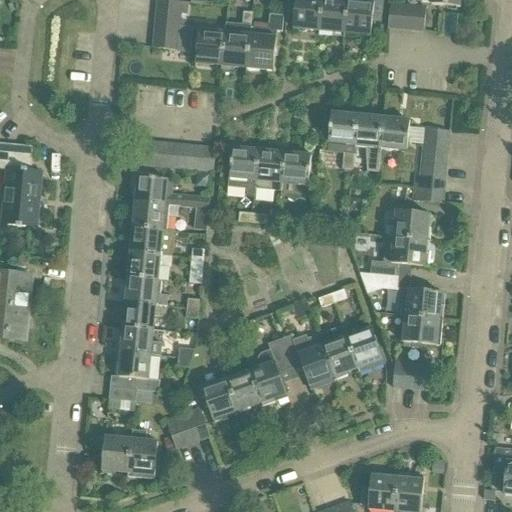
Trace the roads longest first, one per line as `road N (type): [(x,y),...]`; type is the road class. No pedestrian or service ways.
road 1 (residential): [(161,511),(407,433),(467,436)]
road 2 (tertiary): [(467,436),(497,138)]
road 3 (residential): [(71,382),(93,153)]
road 4 (residential): [(93,153),(48,139),(19,113),(31,0)]
road 5 (residential): [(59,511),(71,382)]
road 6 (residential): [(383,60),(407,54),(503,61)]
